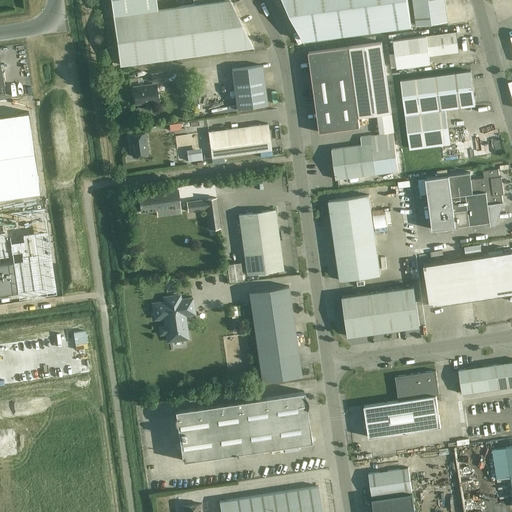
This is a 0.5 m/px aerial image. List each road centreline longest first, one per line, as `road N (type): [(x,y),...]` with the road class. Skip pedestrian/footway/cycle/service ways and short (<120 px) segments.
road 1 (unclassified): [(255,0),(285,67),(326,365)]
road 2 (unclassified): [(130,511),(97,294)]
road 3 (unclassified): [(326,365),(511,336)]
road 4 (unknown): [(53,4),(85,187)]
road 5 (unclassified): [(326,365),(348,511)]
road 6 (unclassified): [(511,133),(473,0)]
